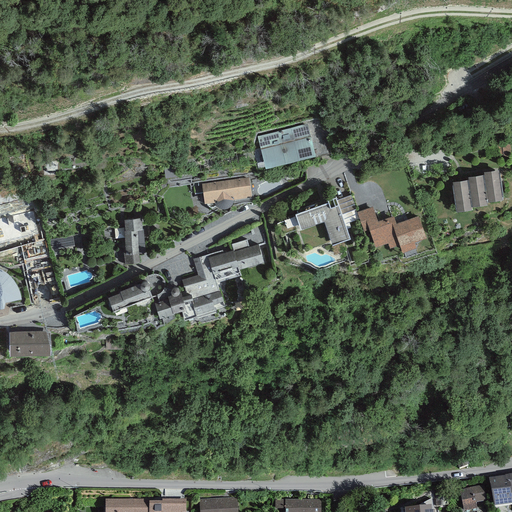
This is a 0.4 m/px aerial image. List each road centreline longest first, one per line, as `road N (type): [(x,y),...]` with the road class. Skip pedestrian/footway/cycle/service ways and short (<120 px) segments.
road 1 (residential): [(511,61),(161,260),(0,323)]
road 2 (residential): [(23,482),(336,485),(511,467)]
